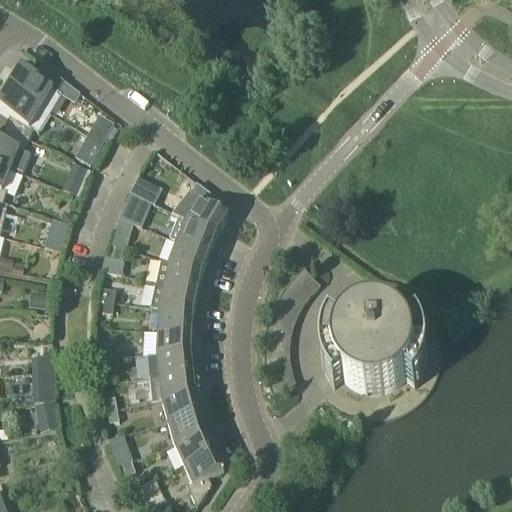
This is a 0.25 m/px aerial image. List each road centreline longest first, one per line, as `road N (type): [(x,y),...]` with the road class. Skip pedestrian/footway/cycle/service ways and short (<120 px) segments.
road 1 (residential): [(271,233),(7,25)]
road 2 (residential): [(251,511),(268,474),(240,382),(240,342),(271,233)]
road 3 (residential): [(271,233),(447,42)]
